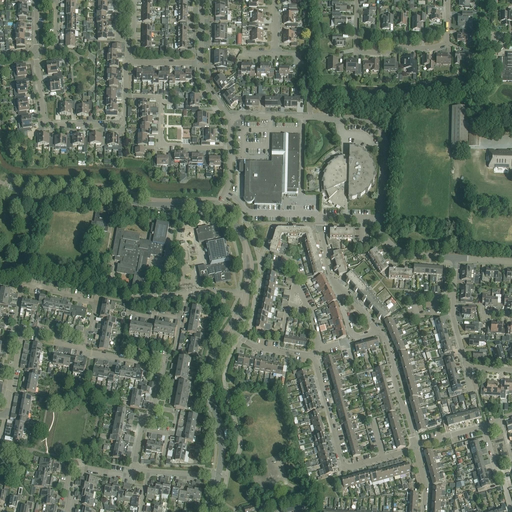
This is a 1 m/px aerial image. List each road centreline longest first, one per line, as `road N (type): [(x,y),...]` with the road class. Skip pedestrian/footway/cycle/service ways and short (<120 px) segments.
road 1 (tertiary): [(380,218),(385,144),(369,121),(230,120)]
road 2 (unclassified): [(216,208),(0,183)]
road 3 (residential): [(356,0),(357,51),(386,53),(443,45),(447,0)]
road 4 (residential): [(84,348),(95,303),(75,295),(23,283),(15,329),(21,330)]
road 5 (residential): [(35,52),(49,123),(121,123),(125,95)]
road 6 (residential): [(383,457),(343,464),(314,356)]
road 7 (tertiary): [(218,475),(221,437),(209,372),(228,329)]
road 8 (residential): [(84,348),(163,359),(153,406)]
road 9 (residential): [(414,445),(378,329)]
